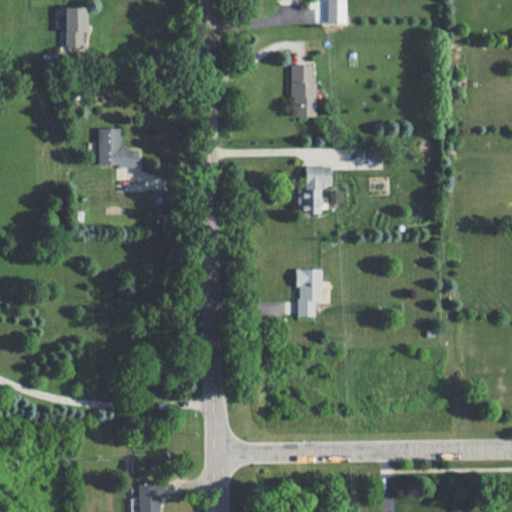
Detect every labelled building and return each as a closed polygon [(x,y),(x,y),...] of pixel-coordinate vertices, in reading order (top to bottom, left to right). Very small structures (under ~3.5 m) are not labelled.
[(344,0),(324,0),(325,22),(344,22),(344,0)] [(80,38),(86,38),(85,7),(62,7),(63,49),(80,49),(80,38)] [(310,64),(289,64),(288,116),(313,116),(314,80),(310,80),(310,64)] [(117,127),(96,128),(96,166),(136,165),(136,147),(118,148),(117,127)] [(294,189),(295,213),(318,212),(318,183),(328,183),(328,165),(302,166),(303,189),(294,189)] [(319,301),(319,268),(293,268),(293,285),(295,285),(295,316),(312,316),(312,301),(319,301)] [(156,511),(156,497),(162,496),(162,482),(135,483),(136,511),(156,511)]
